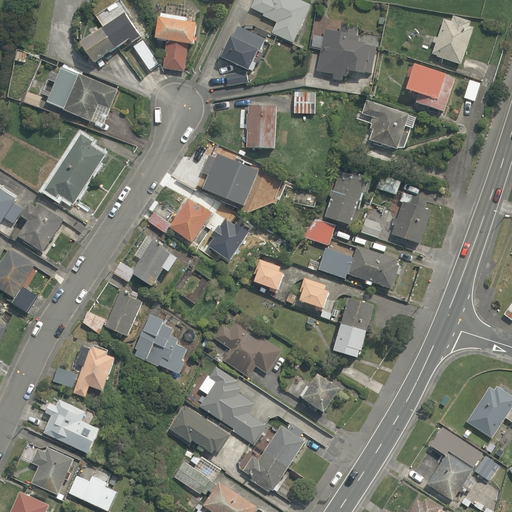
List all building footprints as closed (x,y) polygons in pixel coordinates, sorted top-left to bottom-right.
[(292,41),(310,2),(305,0),(255,0),(252,8),(265,14),(263,17),(275,22),(271,32),(292,41)] [(159,16),(156,16),(154,38),(166,39),(163,68),(185,71),(188,42),(194,43),(196,20),(186,19),(187,15),(160,12),(159,16)] [(473,27),(467,25),(468,21),(452,15),(449,22),(443,20),(431,53),(459,64),(473,27)] [(128,19),(84,50),(93,64),(128,40),(130,43),(140,37),(128,19)] [(265,39),(237,26),(233,35),(228,33),(217,58),(220,60),(221,58),(248,70),(258,48),(260,49),(265,39)] [(330,34),(323,33),(317,71),(332,73),(331,79),(342,81),(343,76),(349,77),(349,70),(374,74),(379,37),(364,35),(363,41),(348,39),(349,32),(331,30),(330,34)] [(143,38),(132,46),(149,71),(160,63),(143,38)] [(26,51),(16,49),(14,60),(24,62),(26,51)] [(102,125),(117,94),(119,89),(63,63),(61,68),(46,100),(102,125)] [(455,76),(412,63),(404,88),(417,93),(414,102),(444,111),(455,76)] [(247,76),(226,81),(227,87),(248,83),(247,76)] [(373,81),(348,79),(347,91),(372,93),(373,81)] [(479,83),(468,79),(462,98),(474,101),(479,83)] [(41,96),(27,91),(23,101),(37,106),(41,96)] [(293,96),(293,112),(324,113),(324,97),(293,96)] [(415,117),(367,100),(362,115),(374,119),(367,140),(396,150),(405,125),(412,127),(415,117)] [(249,105),(248,115),(246,115),(245,129),(248,129),(248,145),(274,146),(275,105),(249,105)] [(57,199),(58,198),(60,195),(73,204),(108,153),(81,135),(44,189),(49,192),(48,193),(57,199)] [(395,153),(366,144),(362,156),(391,165),(395,153)] [(258,170),(218,154),(203,189),(243,206),(258,170)] [(340,170),(325,214),(350,223),(357,201),(361,202),(369,180),(340,170)] [(17,199),(0,189),(0,224),(4,217),(12,222),(21,207),(14,203),(17,199)] [(211,213),(186,198),(169,227),(193,242),(211,213)] [(62,219),(29,200),(22,212),(29,216),(20,232),(15,229),(11,236),(21,242),(22,239),(43,251),(62,219)] [(419,243),(429,212),(402,204),(393,235),(419,243)] [(169,223),(155,214),(150,222),(164,231),(169,223)] [(382,225),(365,219),(360,232),(377,238),(382,225)] [(335,226),(319,221),(312,240),(328,245),(335,226)] [(150,242),(133,269),(121,262),(114,273),(128,282),(134,272),(152,284),(163,267),(168,270),(176,258),(150,242)] [(401,262),(357,247),(348,274),(391,289),(401,262)] [(35,264),(10,248),(0,263),(0,289),(13,297),(35,264)] [(352,258),(325,248),(318,267),(344,277),(352,258)] [(283,269),(258,259),(250,279),(275,289),(283,269)] [(209,282),(191,270),(176,293),(194,305),(209,282)] [(327,285),(303,277),(296,298),(321,306),(327,285)] [(38,299),(23,289),(13,303),(28,314),(38,299)] [(140,299),(119,292),(107,327),(128,335),(140,299)] [(356,356),(358,349),(360,349),(372,304),(347,298),(336,341),(334,350),(356,356)] [(511,300),(502,312),(511,319),(511,300)] [(150,308),(129,355),(177,375),(188,350),(175,344),(182,330),(163,322),(166,315),(150,308)] [(282,350),(236,318),(228,329),(222,324),(212,338),(230,350),(224,360),(248,376),(255,367),(266,374),(282,350)] [(106,354),(108,349),(92,344),(91,349),(80,345),(73,363),(81,366),(72,392),(84,396),(88,385),(101,389),(113,356),(106,354)] [(75,375),(57,368),(51,384),(69,391),(75,375)] [(338,386),(316,373),(301,398),(323,411),(338,386)] [(494,390),(488,387),(467,422),(492,436),(511,402),(511,392),(505,388),(503,391),(496,386),(494,390)] [(287,408),(268,396),(262,407),(280,419),(287,408)] [(86,409),(59,398),(57,403),(44,398),(38,411),(50,416),(43,434),(87,453),(99,426),(91,423),(94,416),(85,412),(86,409)] [(229,434),(183,405),(167,430),(189,444),(191,440),(213,454),(221,441),(224,443),(229,434)] [(280,425),(261,454),(249,445),(235,467),(250,476),(248,479),(268,492),(271,487),(277,491),(280,486),(278,485),(305,441),(282,426),(280,425)] [(66,471),(71,458),(47,448),(45,451),(39,449),(37,453),(34,452),(30,462),(39,466),(35,475),(32,474),(29,483),(59,495),(64,481),(67,483),(71,473),(66,471)] [(473,469),(448,453),(428,485),(453,501),(473,469)] [(499,465),(485,456),(474,471),(488,480),(499,465)] [(207,481),(182,463),(173,475),(198,493),(207,481)] [(116,490),(104,485),(110,473),(95,466),(88,481),(76,475),(68,491),(106,510),(116,490)] [(253,511),(256,506),(218,483),(204,506),(213,511),(253,511)] [(45,511),(50,504),(21,491),(10,511),(45,511)] [(444,511),(445,511),(420,493),(407,511),(444,511)]
